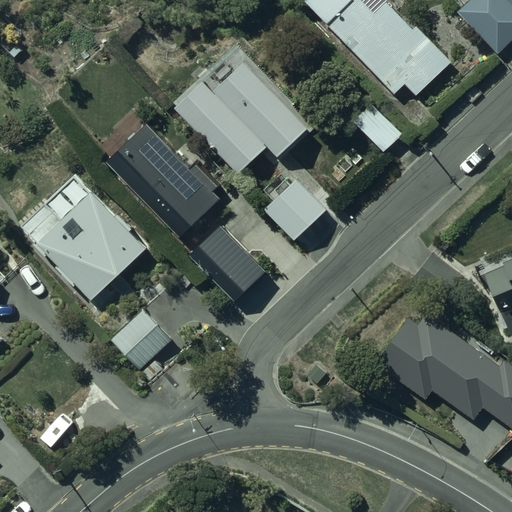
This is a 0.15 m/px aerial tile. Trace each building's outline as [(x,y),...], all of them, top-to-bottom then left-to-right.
[(416,28),(413,31),(384,0),(308,0),(309,1),(305,4),(395,96),(404,86),(416,99),(451,64),(416,28)] [(511,0),(473,0),(459,14),(498,55),(511,42),(511,0)] [(204,84),(176,113),(239,176),(244,171),(248,175),(258,166),(254,162),(268,148),(279,159),(308,131),(244,66),(215,95),(204,84)] [(373,104),(353,122),(384,154),(403,136),(373,104)] [(146,128),(107,166),(182,241),(221,203),(213,195),(219,189),(195,165),(189,171),(146,128)] [(75,285),(92,301),(147,250),(131,233),(133,230),(119,215),(116,217),(77,175),(21,226),(37,244),(34,247),(45,258),(48,256),(59,268),(57,270),(73,288),(75,285)] [(434,255),(412,282),(447,310),(468,283),(434,255)] [(511,263),(485,276),(511,336),(511,263)] [(110,341),(138,372),(172,341),(145,310),(110,341)] [(408,320),(374,365),(426,400),(432,391),(475,421),(482,410),(511,430),(511,366),(505,361),(501,368),(427,317),(420,328),(408,320)]
